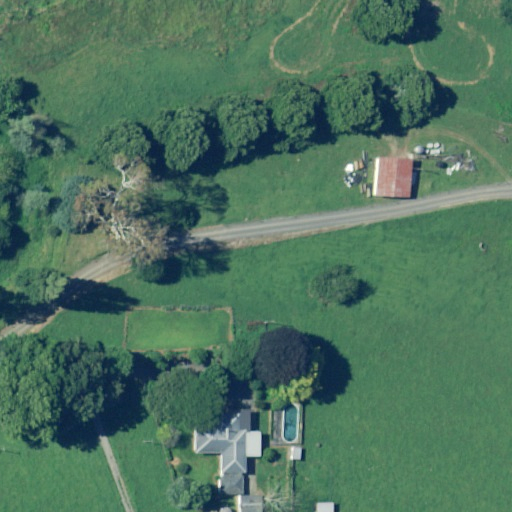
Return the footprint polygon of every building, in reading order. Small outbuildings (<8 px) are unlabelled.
[(410,159),(376,157),(374,196),(408,198),(410,159)] [(240,496),(240,492),(240,458),(255,458),(255,433),(245,434),(245,412),(191,412),(192,452),(215,451),(216,496),(240,496)] [(299,448),(289,447),(289,460),(299,460),(299,448)] [(240,492),(240,496),(240,511),(255,511),(255,491),(240,492)] [(332,511),(332,503),(315,503),(314,511),(332,511)]
